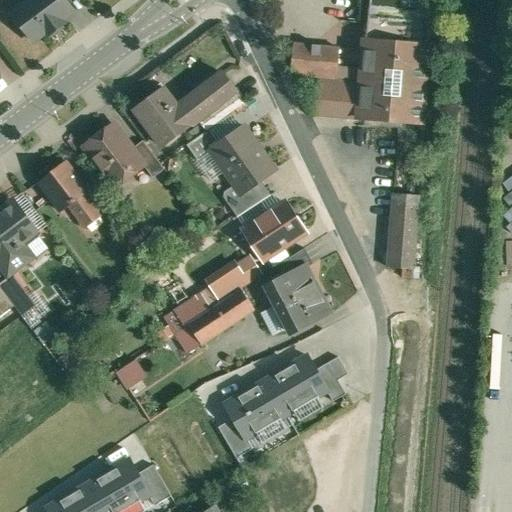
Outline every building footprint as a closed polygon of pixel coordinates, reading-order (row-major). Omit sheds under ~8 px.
[(27,0),(13,11),(35,40),(70,14),(59,0),(27,0)] [(431,5),(375,0),(370,0),(364,79),(424,84),(431,5)] [(339,48),(295,44),(293,73),(337,77),(339,48)] [(181,93),(173,98),(165,87),(136,108),(165,147),(200,120),(207,130),(246,102),(224,72),(186,100),(181,93)] [(424,84),(364,79),(363,85),(361,119),(421,124),(424,84)] [(318,81),(315,113),(361,117),(363,85),(318,81)] [(116,124),(85,148),(115,187),(145,165),(146,164),(134,148),(116,124)] [(221,143),(211,150),(211,151),(237,187),(228,193),(227,196),(230,201),(230,202),(261,180),(276,170),(245,126),(221,143)] [(211,128),(188,145),(199,160),(211,151),(211,150),(221,143),(211,128)] [(166,169),(144,140),(134,148),(146,164),(145,165),(154,178),(166,169)] [(67,161),(40,182),(63,212),(71,206),(88,228),(105,215),(88,193),(90,191),(67,161)] [(261,180),(230,202),(239,215),(271,195),(261,180)] [(422,195),(397,193),(391,267),(416,269),(422,195)] [(283,196),(240,224),(262,259),(306,232),(283,196)] [(15,202),(0,212),(0,259),(11,275),(33,258),(32,257),(30,259),(21,248),(39,235),(15,202)] [(305,246),(280,259),(288,275),(306,266),(307,267),(314,263),(305,246)] [(288,275),(267,286),(292,332),(330,312),(307,267),(306,266),(288,275)] [(39,306),(16,277),(2,288),(16,306),(24,317),(39,306)] [(2,288),(0,284),(0,317),(16,306),(2,288)] [(243,289),(213,309),(226,329),(256,309),(243,289)] [(276,307),(264,311),(273,335),(285,331),(276,307)] [(213,309),(174,335),(187,354),(226,329),(213,309)] [(307,356),(225,404),(246,439),(328,391),(307,356)] [(139,359),(119,372),(130,389),(151,376),(139,359)] [(129,460),(47,507),(49,511),(119,511),(149,495),(137,474),(129,460)] [(153,465),(137,474),(149,495),(155,505),(171,495),(153,465)]
